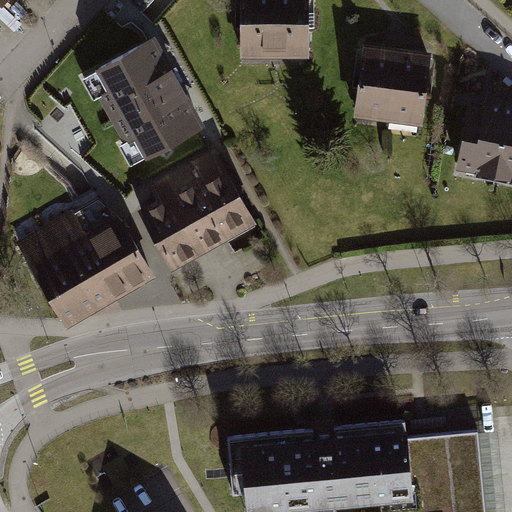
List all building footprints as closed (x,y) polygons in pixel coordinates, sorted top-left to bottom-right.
[(275,55),(275,0),(242,0),(243,55),(275,55)] [(275,0),(275,55),(306,55),(306,0),(275,0)] [(143,157),(201,128),(155,38),(97,68),(143,157)] [(397,53),(366,49),(358,115),(389,119),(397,53)] [(429,57),(397,53),(389,119),(421,123),(429,57)] [(487,111),(472,108),(461,165),(511,175),(511,102),(490,98),(487,111)] [(217,153),(136,198),(175,267),(256,222),(217,153)] [(106,193),(24,243),(71,321),(153,271),(106,193)] [(416,418),(234,433),(240,506),(380,495),(422,491),(417,432),(416,418)] [(480,511),(474,427),(417,432),(422,491),(380,495),(381,511),(480,511)]
